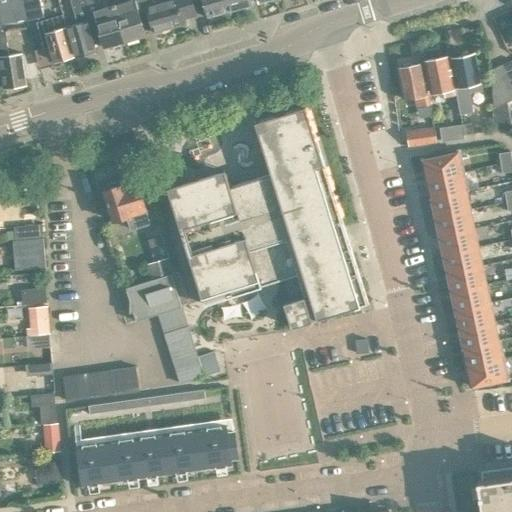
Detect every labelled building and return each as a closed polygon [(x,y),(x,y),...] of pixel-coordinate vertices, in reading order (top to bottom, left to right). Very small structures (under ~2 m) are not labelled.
[(29,19),(28,10),(25,0),(10,0),(15,22),(29,19)] [(25,0),(28,10),(43,7),(41,0),(25,0)] [(67,28),(76,57),(97,51),(88,21),(92,20),(85,0),(70,0),(77,24),(67,28)] [(105,49),(125,43),(114,3),(101,7),(99,0),(85,0),(92,20),(96,19),(105,49)] [(125,0),(114,3),(125,43),(146,37),(139,11),(143,10),(139,0),(125,0)] [(198,15),(193,0),(161,0),(154,2),(152,0),(139,0),(143,10),(147,9),(154,35),(184,26),(182,19),(198,15)] [(202,0),(208,19),(230,12),(226,0),(202,0)] [(226,0),(230,12),(251,6),(249,0),(226,0)] [(0,17),(0,66),(2,66),(5,88),(27,85),(22,54),(9,56),(6,30),(2,31),(0,17)] [(56,63),(76,57),(67,28),(55,31),(51,19),(39,23),(47,48),(51,46),(56,63)] [(469,90),(482,88),(475,51),(468,52),(467,51),(462,53),(461,54),(450,56),(461,112),(473,109),(469,90)] [(431,92),(453,88),(447,55),(425,59),(431,92)] [(511,58),(502,63),(511,85),(511,58)] [(404,98),(418,96),(419,104),(428,102),(427,94),(421,63),(410,65),(409,63),(403,64),(402,67),(398,67),(404,98)] [(506,102),(507,102),(511,99),(511,85),(502,63),(491,68),(493,84),(497,83),(506,102)] [(511,132),(511,130),(507,102),(506,102),(497,83),(493,84),(494,107),(492,108),(493,128),(511,132)] [(291,326),(335,312),(367,302),(305,105),(255,121),(271,172),(229,185),(225,172),(168,190),(171,197),(170,197),(171,199),(202,298),(204,304),(302,273),(309,293),(284,301),(291,326)] [(491,122),(479,124),(480,131),(492,129),(491,122)] [(440,126),(442,140),(463,137),(462,135),(460,123),(440,126)] [(462,124),(464,134),(472,133),(471,123),(462,124)] [(409,145),(436,141),(434,127),(407,131),(409,145)] [(457,149),(422,156),(426,176),(461,169),(457,149)] [(511,160),(510,150),(498,152),(499,162),(511,160)] [(511,169),(511,167),(511,160),(499,162),(500,172),(511,169)] [(461,169),(426,176),(429,195),(465,188),(461,169)] [(36,188),(35,178),(22,178),(23,189),(36,188)] [(113,220),(127,215),(131,228),(152,221),(148,208),(146,209),(137,180),(122,185),(121,182),(119,183),(115,180),(107,183),(105,187),(103,188),(113,220)] [(465,188),(429,195),(433,214),(468,207),(465,188)] [(511,198),(511,188),(503,190),(504,200),(511,198)] [(433,214),(437,232),(472,225),(468,207),(433,214)] [(472,225),(437,232),(440,251),(476,244),(472,225)] [(42,227),(14,229),(14,238),(43,235),(42,227)] [(28,238),(29,248),(43,247),(43,237),(28,238)] [(476,244),(440,251),(444,270),(479,263),(476,244)] [(29,252),(30,267),(44,266),(43,251),(29,252)] [(151,277),(163,273),(172,271),(168,258),(147,264),(151,277)] [(479,263),(444,270),(448,289),(483,282),(479,263)] [(132,271),(124,274),(126,280),(134,278),(132,271)] [(125,287),(136,320),(158,313),(180,306),(170,273),(125,287)] [(483,282),(448,289),(452,308),(487,301),(483,282)] [(23,304),(47,302),(45,287),(21,290),(23,304)] [(487,301),(452,308),(455,327),(491,320),(487,301)] [(25,326),(26,336),(49,333),(47,306),(28,307),(29,326),(25,326)] [(161,323),(183,316),(180,306),(158,313),(161,323)] [(164,333),(186,326),(183,316),(161,323),(164,333)] [(491,320),(455,327),(459,345),(494,339),(491,320)] [(168,343),(189,336),(186,326),(164,333),(168,343)] [(49,333),(26,336),(27,347),(50,345),(49,333)] [(171,353),(193,346),(189,336),(168,343),(171,353)] [(357,353),(368,351),(366,338),(355,339),(357,353)] [(494,339),(459,345),(463,364),(498,357),(494,339)] [(174,363),(196,356),(193,346),(171,353),(174,363)] [(220,370),(214,351),(198,356),(200,365),(204,375),(220,370)] [(177,372),(200,365),(198,356),(196,357),(196,356),(174,363),(177,372)] [(498,357),(463,364),(467,384),(502,377),(498,357)] [(33,374),(53,372),(52,361),(32,364),(33,374)] [(180,383),(203,375),(204,375),(200,365),(177,372),(180,383)] [(122,368),(125,391),(137,390),(134,366),(122,368)] [(110,369),(113,393),(125,391),(122,368),(110,369)] [(98,371),(101,394),(113,393),(110,369),(98,371)] [(87,372),(90,396),(101,394),(98,371),(87,372)] [(75,374),(78,397),(90,396),(87,372),(75,374)] [(78,397),(75,374),(62,375),(65,399),(78,397)] [(111,402),(88,405),(89,413),(112,409),(135,406),(159,403),(182,400),(205,397),(204,389),(181,392),(157,395),(134,399),(111,402)] [(53,393),(32,395),(33,408),(40,407),(43,425),(56,423),(53,393)] [(14,397),(6,398),(7,406),(15,405),(14,397)] [(183,474),(214,470),(215,478),(225,476),(224,468),(229,467),(228,460),(235,459),(231,433),(230,420),(222,421),(73,442),(80,488),(84,488),(85,496),(95,494),(94,486),(125,482),(126,490),(136,489),(135,481),(144,479),(145,487),(155,486),(154,478),(173,475),(174,483),(184,482),(183,474)] [(60,452),(57,424),(43,425),(46,453),(60,452)] [(63,481),(62,465),(38,467),(39,483),(63,481)] [(511,511),(511,466),(480,470),(481,479),(477,479),(481,511),(511,511)]
